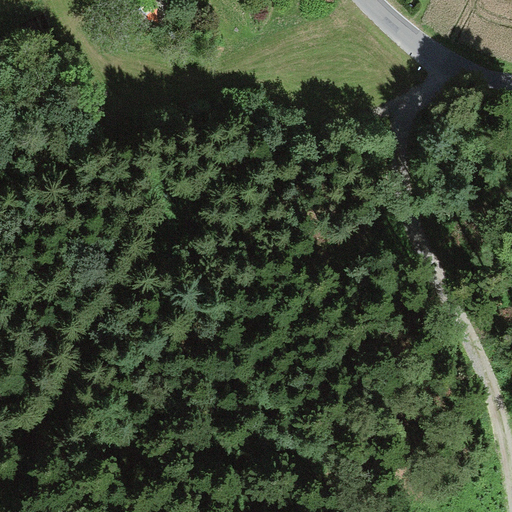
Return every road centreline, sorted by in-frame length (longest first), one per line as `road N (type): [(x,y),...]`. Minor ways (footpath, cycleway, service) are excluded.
road 1 (track): [(443,63),(410,100),(395,163),(403,200),(485,375),(511,475)]
road 2 (unclassified): [(379,0),(443,63),(511,97)]
